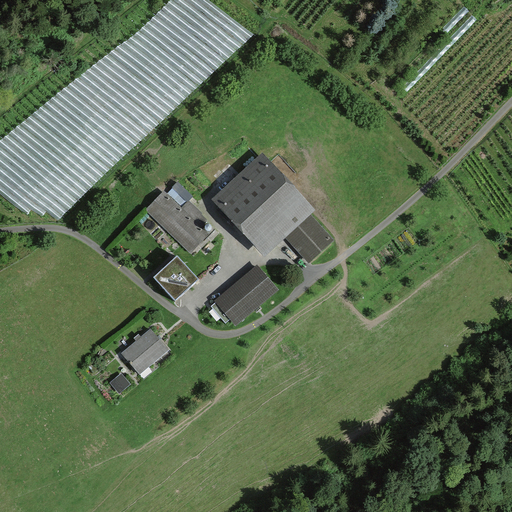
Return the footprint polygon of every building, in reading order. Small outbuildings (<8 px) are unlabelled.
[(215,200),(266,255),(287,235),(309,260),(331,240),(309,216),(315,211),(264,155),(215,200)] [(149,210),(191,251),(208,234),(165,193),(149,210)] [(198,280),(178,258),(155,279),(175,301),(198,280)] [(277,291),(259,268),(217,302),(235,325),(277,291)] [(139,373),(167,350),(151,331),(123,353),(139,373)] [(120,393),(131,384),(122,373),(111,382),(120,393)]
